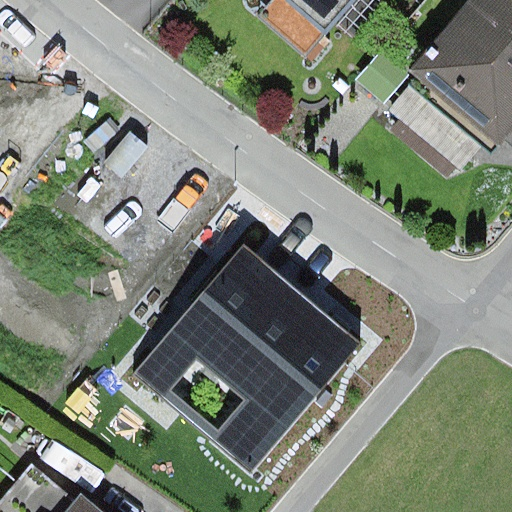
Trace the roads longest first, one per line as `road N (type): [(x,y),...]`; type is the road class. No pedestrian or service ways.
road 1 (residential): [(51,0),(314,201),(472,306)]
road 2 (residential): [(299,511),(472,306)]
